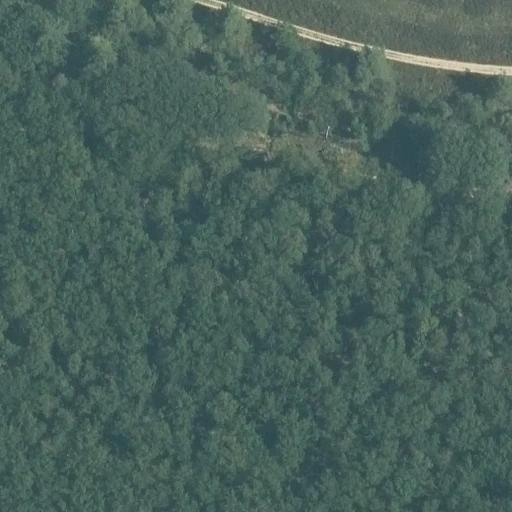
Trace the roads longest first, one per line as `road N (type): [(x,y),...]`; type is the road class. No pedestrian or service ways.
road 1 (track): [(511,205),(386,185),(154,127),(0,77)]
road 2 (track): [(197,0),(430,63),(511,71)]
